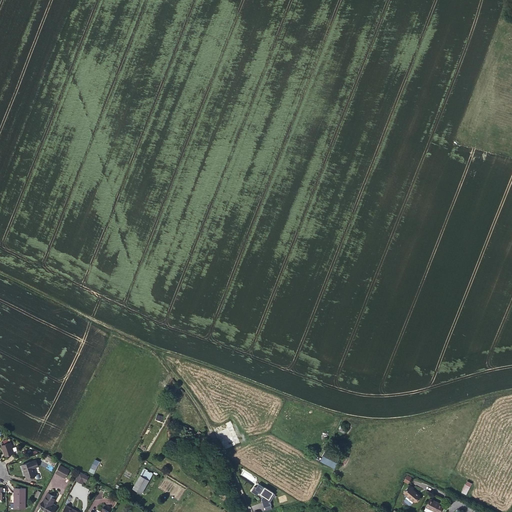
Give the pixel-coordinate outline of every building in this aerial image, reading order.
[(230,421),(214,427),(223,447),(241,444),(230,421)] [(1,445),(4,453),(5,452),(6,455),(14,452),(10,441),(1,445)] [(329,454),(327,461),(336,463),(338,456),(329,454)] [(96,458),(89,470),(93,473),(100,461),(96,458)] [(31,461),(22,465),(26,478),(36,474),(31,461)] [(66,478),(70,468),(59,464),(55,473),(66,478)] [(152,474),(144,469),(133,488),(141,493),(152,474)] [(80,471),(75,480),(83,484),(84,481),(87,475),(80,471)] [(245,471),(241,476),(254,485),(257,479),(245,471)] [(462,492),(467,494),(472,483),(467,480),(462,492)] [(254,486),(251,490),(258,495),(259,492),(262,494),(265,486),(258,483),(256,487),(254,486)] [(414,488),(410,485),(404,492),(415,501),(420,495),(413,489),(414,488)] [(26,488),(15,487),(14,503),(26,503),(26,488)] [(265,510),(272,509),(270,501),(275,493),(266,487),(263,495),(264,496),(263,498),(265,510)] [(39,508),(46,511),(47,511),(53,511),(57,506),(53,503),(56,497),(48,492),(39,508)] [(440,511),(444,505),(431,498),(426,507),(437,511),(440,511)]
